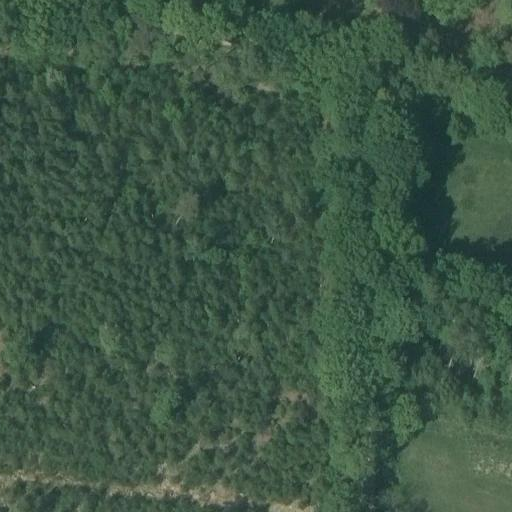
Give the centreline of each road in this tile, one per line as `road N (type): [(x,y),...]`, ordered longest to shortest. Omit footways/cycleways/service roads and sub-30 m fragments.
road 1 (track): [(369,60),(367,511)]
road 2 (track): [(369,60),(0,12)]
road 3 (track): [(511,84),(369,60)]
